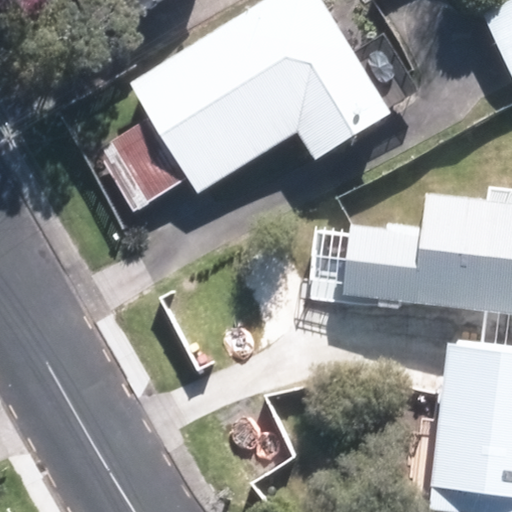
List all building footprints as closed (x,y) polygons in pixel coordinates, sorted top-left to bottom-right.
[(78,0),(101,38),(167,0),(78,0)] [(388,113),(318,0),(260,0),(127,82),(148,117),(95,150),(133,212),(187,179),(195,192),(295,131),(313,159),(388,113)] [(511,2),(483,17),(511,74),(511,2)] [(511,311),(511,202),(419,192),(415,224),(349,216),(341,292),(511,311)] [(511,351),(443,344),(426,489),(511,498),(511,351)]
